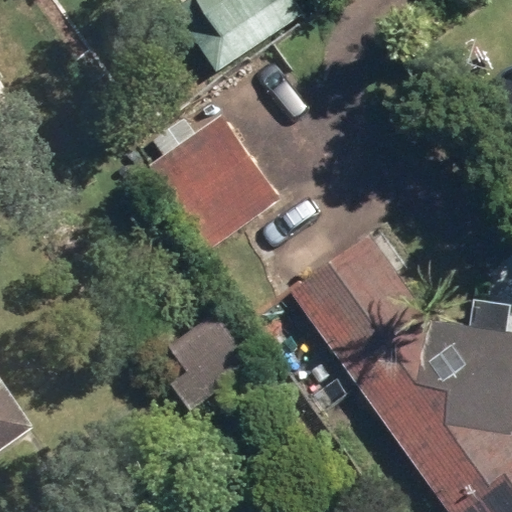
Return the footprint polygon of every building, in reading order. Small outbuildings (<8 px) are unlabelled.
[(207,0),(229,34),(280,0),(207,0)] [(159,164),(221,250),(291,199),(228,114),(159,164)] [(511,511),(511,307),(490,303),(485,331),(444,325),(383,238),(306,291),(462,511),(511,511)] [(223,315),(179,347),(200,374),(182,387),(198,409),(262,364),(223,315)] [(0,449),(31,427),(0,381),(0,449)]
